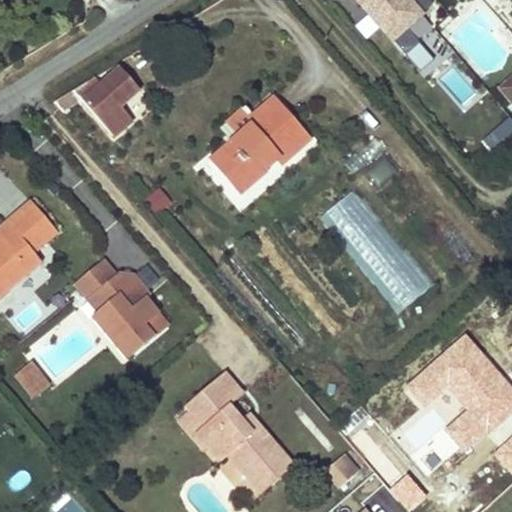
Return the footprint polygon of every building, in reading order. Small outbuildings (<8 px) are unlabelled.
[(410,0),(353,0),(395,46),(427,18),(410,0)] [(416,0),(430,20),(442,12),(433,0),(416,0)] [(421,73),(434,62),(420,45),(406,56),(421,73)] [(101,88),(82,104),(111,140),(130,123),(119,109),(138,93),(120,72),(101,88)] [(511,80),(500,90),(511,104),(511,80)] [(76,97),(82,104),(101,88),(95,81),(76,97)] [(255,122),(227,147),(210,162),(239,196),(259,178),(253,171),(271,156),(277,162),(280,166),(307,141),(272,101),(252,118),(255,122)] [(222,141),(227,147),(255,122),(252,118),(244,108),(219,131),(225,138),(222,141)] [(511,140),(511,122),(510,119),(493,133),(504,146),(511,140)] [(253,171),(259,178),(277,162),(271,156),(253,171)] [(175,206),(161,187),(143,201),(156,219),(175,206)] [(10,234),(0,242),(0,297),(40,263),(34,255),(57,234),(32,203),(6,225),(12,232),(10,234)] [(0,242),(10,234),(0,221),(0,242)] [(167,329),(144,301),(148,298),(124,269),(114,277),(101,262),(73,285),(97,315),(132,357),(167,329)] [(132,357),(97,315),(92,320),(127,362),(132,357)] [(32,363),(20,373),(25,378),(36,368),(32,363)] [(25,378),(20,373),(16,377),(36,400),(40,395),(37,392),(48,382),(36,368),(25,378)] [(185,407),(191,415),(202,428),(196,434),(207,447),(219,462),(227,455),(261,496),(292,468),(258,428),(251,434),(241,423),(228,407),(241,397),(223,375),(185,407)] [(52,386),(48,382),(37,392),(40,395),(52,386)] [(370,453),(388,434),(363,410),(344,430),(370,453)] [(202,428),(191,415),(179,424),(202,451),(207,447),(196,434),(202,428)] [(249,416),(241,423),(251,434),(258,428),(249,416)] [(358,472),(343,455),(324,471),(339,489),(358,472)]
